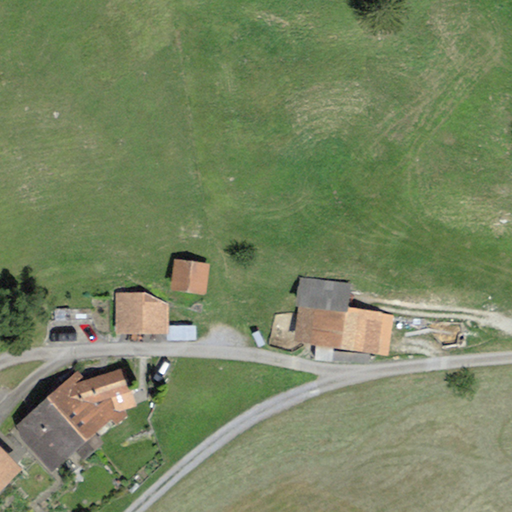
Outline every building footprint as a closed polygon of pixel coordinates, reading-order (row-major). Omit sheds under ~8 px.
[(203,295),(207,269),(178,265),(174,291),(203,295)] [(384,355),(389,322),(343,316),(347,288),(304,282),(296,343),(384,355)] [(143,298),(119,298),(119,332),(164,332),(165,307),(143,298)] [(92,324),(91,305),(53,306),(54,325),(92,324)] [(86,376),(78,367),(45,397),(86,441),(119,411),(117,409),(136,401),(121,363),(86,376)] [(86,441),(45,397),(17,423),(20,435),(54,472),(86,441)] [(0,493),(24,470),(0,445),(0,493)]
